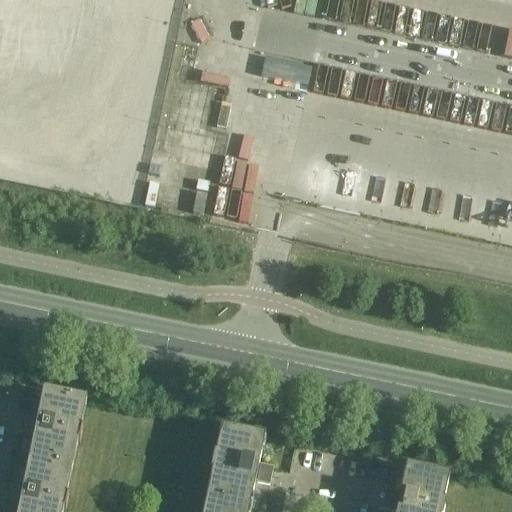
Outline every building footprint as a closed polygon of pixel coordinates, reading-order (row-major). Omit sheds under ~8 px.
[(86,403),(44,395),(38,422),(24,419),(21,435),(35,438),(30,462),(72,470),(86,403)] [(268,488),(272,471),(258,468),(264,441),(222,431),(215,458),(213,458),(210,474),(212,474),(206,500),(248,510),(254,484),(268,488)] [(30,462),(24,490),(10,487),(7,503),(20,506),(19,511),(63,511),(72,470),(30,462)] [(444,511),(445,507),(443,507),(448,480),(407,471),(401,497),(387,494),(383,511),(387,511),(444,511)] [(247,511),(248,510),(206,500),(203,511),(247,511)]
